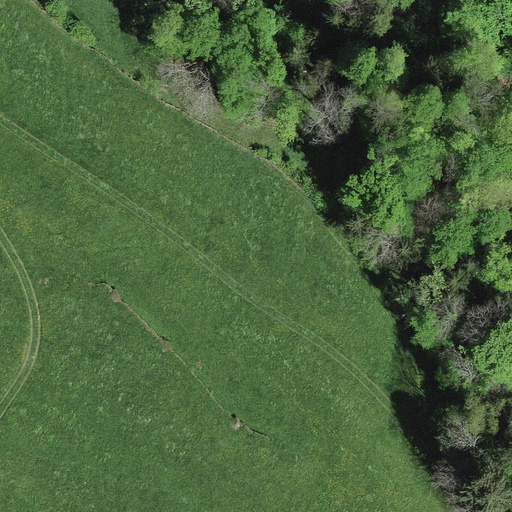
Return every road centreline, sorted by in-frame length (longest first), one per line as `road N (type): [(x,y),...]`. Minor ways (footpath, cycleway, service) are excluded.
road 1 (track): [(461,511),(391,393),(0,131)]
road 2 (track): [(0,407),(36,337),(22,273),(0,240)]
road 3 (track): [(511,105),(390,0)]
